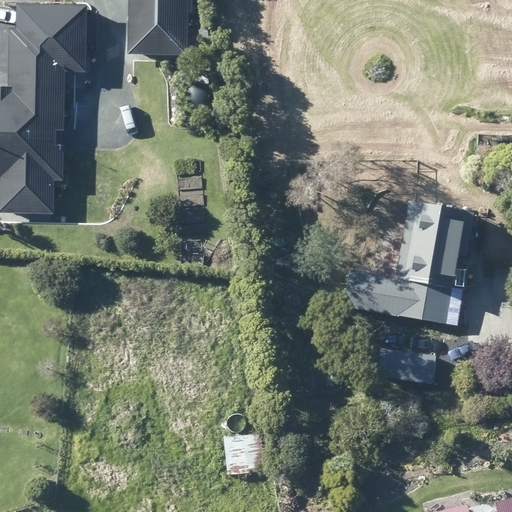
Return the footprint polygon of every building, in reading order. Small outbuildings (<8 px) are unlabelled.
[(132,0),(131,57),(189,59),(189,0),(132,0)] [(90,10),(88,10),(20,8),(20,12),(19,32),(12,32),(11,90),(0,89),(0,180),(2,181),(1,210),(1,214),(55,216),(56,183),(63,183),(65,149),(58,149),(58,133),(66,133),(68,75),(88,75),(90,10)] [(345,309),(459,327),(464,292),(454,291),(455,281),(458,282),(462,257),(470,259),(476,216),(410,205),(407,223),(398,279),(373,275),(350,272),(345,309)] [(322,304),(315,271),(281,278),(288,311),(322,304)] [(361,386),(396,377),(391,355),(356,364),(361,386)] [(339,370),(341,384),(354,382),(353,368),(339,370)] [(225,439),(229,477),(266,473),(262,435),(225,439)] [(321,469),(292,478),(301,504),(330,495),(321,469)] [(511,511),(511,502),(499,505),(500,511),(470,511),(470,509),(458,511),(511,511)]
